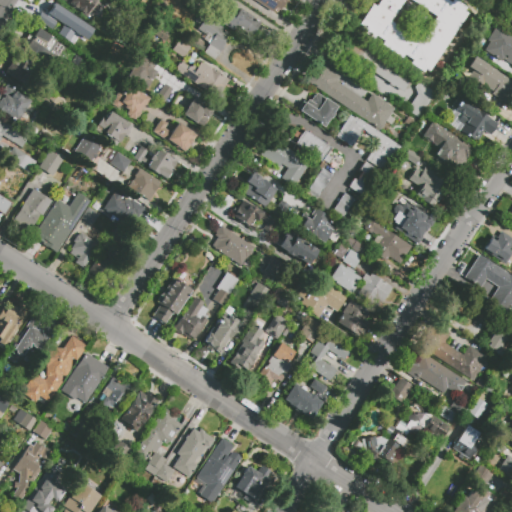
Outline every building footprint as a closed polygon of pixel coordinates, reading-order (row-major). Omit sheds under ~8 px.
[(86,17),(61,0),(98,0),(97,2),(101,4),(93,16),(89,13),(86,17)] [(184,0),(187,2),(188,0),(194,0),(206,9),(207,6),(211,10),(218,0),(184,0)] [(253,0),(287,0),(277,15),(253,0)] [(423,75),(408,65),(410,61),(403,56),(400,60),(380,46),(382,42),(375,37),(372,41),(358,31),(361,27),(357,25),(371,4),(374,6),(378,0),(446,0),(450,2),(451,0),(453,0),(466,8),(464,11),(468,13),(428,72),(425,71),(423,75)] [(55,2),(94,27),(86,39),(74,31),(68,40),(58,33),(64,24),(57,19),(51,29),(36,18),(42,9),(48,13),(55,2)] [(511,27),(511,4),(503,23),(511,27)] [(218,22),(226,10),(233,15),(238,7),(261,22),(251,37),(235,27),(232,31),(218,22)] [(203,53),(208,44),(200,39),(203,34),(196,30),(205,17),(224,30),(222,32),(230,36),(214,60),(203,53)] [(496,26),(511,36),(511,65),(502,59),(501,61),(484,50),(489,42),(486,40),(496,26)] [(48,49),(42,57),(21,44),(29,32),(33,34),(39,27),(66,46),(59,57),(48,49)] [(170,34),(162,46),(151,40),(159,28),(170,34)] [(172,51),(178,40),(189,48),(183,58),(172,51)] [(4,71),(18,48),(44,65),(29,88),(4,71)] [(158,70),(146,88),(127,76),(139,57),(158,70)] [(474,57),(511,82),(511,93),(505,103),(491,94),(493,91),(469,75),(473,70),(467,66),(474,57)] [(417,118),(432,92),(378,60),(365,82),(407,107),(405,110),(417,118)] [(200,62),(228,81),(216,99),(175,71),(177,70),(175,68),(178,64),(180,64),(181,62),(194,71),(200,62)] [(380,131),(307,82),(320,64),(339,77),(336,82),(366,102),(371,94),(377,97),(379,94),(395,104),(392,108),(394,109),(380,131)] [(165,83),(157,95),(165,100),(172,88),(165,83)] [(0,109),(0,92),(1,93),(6,84),(30,99),(17,120),(0,109)] [(182,87),(212,107),(208,112),(210,113),(204,122),(202,121),(200,125),(170,106),(182,87)] [(36,100),(56,113),(63,102),(43,89),(36,100)] [(140,90),(150,97),(136,119),(127,114),(129,110),(121,105),(119,108),(112,103),(120,92),(140,90)] [(297,110),(303,102),(305,103),(307,100),(310,101),(314,96),(315,96),(317,94),(337,107),(332,114),(332,115),(332,116),(332,117),(331,118),(330,119),(329,119),(323,128),(297,110)] [(460,100),(498,125),(490,136),(483,132),(475,145),(444,124),(460,100)] [(111,110),(107,117),(104,115),(98,124),(103,127),(100,132),(117,145),(119,140),(121,141),(125,133),(127,135),(134,124),(111,110)] [(380,170),(365,160),(377,142),(362,132),(351,148),(335,137),(349,116),(354,119),(355,117),(401,148),(388,166),(384,164),(380,170)] [(153,131),(161,118),(169,123),(166,127),(172,131),(178,121),(198,134),(186,153),(153,131)] [(22,148),(1,136),(0,137),(0,119),(29,137),(22,148)] [(432,121),(474,149),(459,172),(434,155),(439,148),(421,136),(432,121)] [(295,144),(304,131),(331,149),(326,155),(331,158),(334,153),(342,159),(341,160),(343,161),(336,171),(295,144)] [(100,146),(84,135),(74,152),(90,163),(100,146)] [(294,187),(280,178),(287,168),(281,164),(278,168),(260,155),(272,137),(310,163),(294,187)] [(142,161),(141,162),(134,157),(142,145),(149,150),(146,155),(151,159),(157,149),(159,150),(160,149),(178,160),(166,179),(146,166),(147,164),(142,161)] [(15,148),(36,161),(29,173),(7,160),(15,148)] [(38,167),(51,148),(65,158),(52,177),(38,167)] [(403,157),(408,149),(420,157),(415,165),(403,157)] [(110,162),(123,172),(131,161),(117,151),(110,162)] [(363,162),(375,170),(359,195),(346,187),(352,178),(356,180),(361,173),(358,170),(363,162)] [(2,174),(12,179),(18,169),(8,163),(2,174)] [(319,172),(323,167),(333,174),(330,179),(319,172)] [(414,195),(419,188),(408,180),(415,169),(420,172),(423,167),(451,186),(435,210),(414,195)] [(139,169),(160,183),(149,201),(128,187),(135,178),(134,177),(139,169)] [(242,194),(247,185),(245,184),(252,174),(277,190),(264,209),(242,194)] [(318,174),(329,181),(315,200),(305,193),(318,174)] [(102,209),(115,189),(143,208),(130,228),(102,209)] [(13,219),(34,190),(52,202),(42,217),(39,215),(29,230),(13,219)] [(33,235),(56,200),(66,207),(75,193),(89,202),(56,252),(42,244),(43,241),(33,235)] [(330,213),(343,193),(354,200),(341,220),(330,213)] [(0,194),(11,202),(4,214),(2,213),(0,211),(0,194)] [(401,197),(431,216),(430,218),(432,219),(422,233),(411,225),(417,244),(393,229),(395,225),(390,221),(394,213),(392,209),(394,206),(398,205),(399,204),(397,203),(401,197)] [(262,230),(267,223),(259,218),(256,222),(254,221),(250,226),(248,225),(247,227),(231,217),(243,200),(278,224),(270,235),(262,230)] [(280,200),(288,205),(279,219),(271,214),(280,200)] [(91,226),(80,218),(88,207),(99,214),(91,226)] [(322,243),(299,228),(306,218),(307,219),(315,209),(328,218),(327,219),(328,220),(335,225),(322,243)] [(385,262),(367,250),(377,236),(371,232),(369,233),(360,227),(367,217),(409,246),(397,264),(388,258),(385,262)] [(248,255),(244,260),(243,260),(239,266),(211,246),(216,238),(213,235),(218,228),(221,230),(225,225),(253,245),(252,247),(253,248),(251,251),(251,252),(251,253),(251,254),(250,255),(249,255),(248,255)] [(110,242),(117,230),(130,239),(123,250),(110,242)] [(81,232),(69,252),(77,258),(75,262),(83,267),(98,244),(81,232)] [(278,247),(288,232),(317,251),(307,266),(278,247)] [(489,239),(493,242),(499,232),(511,240),(511,242),(507,250),(511,253),(503,265),(481,251),(489,239)] [(363,257),(342,243),(346,237),(367,251),(363,257)] [(353,269),(332,255),(340,243),(361,257),(353,269)] [(113,249),(107,259),(99,255),(88,271),(107,285),(114,274),(111,271),(122,255),(113,249)] [(478,255),(511,276),(511,302),(506,312),(489,301),(497,288),(484,280),(478,288),(463,278),(478,255)] [(261,271),(271,277),(280,263),(271,256),(261,271)] [(359,280),(350,294),(329,279),(338,264),(344,268),(346,266),(354,272),(353,274),(360,279),(359,280)] [(223,306),(212,299),(217,291),(215,289),(226,272),(238,281),(228,295),(229,296),(223,306)] [(370,274),(391,288),(380,303),(360,289),(364,283),(359,280),(360,279),(364,274),(368,277),(370,274)] [(335,312),(325,305),(317,318),(298,306),(303,299),(294,293),(305,277),(314,283),(317,278),(345,296),(335,312)] [(174,315),(172,314),(164,325),(151,316),(159,305),(156,303),(158,302),(157,301),(160,295),(162,296),(173,279),(191,291),(174,315)] [(256,282),(248,294),(262,303),(269,292),(256,282)] [(192,341),(181,334),(180,335),(172,330),(194,297),(203,303),(201,307),(207,311),(204,315),(207,318),(192,341)] [(0,315),(9,301),(28,312),(6,347),(0,343),(0,315)] [(335,323),(350,301),(369,314),(365,320),(367,322),(358,335),(352,331),(351,334),(335,323)] [(219,356),(212,352),(211,354),(204,349),(205,347),(201,344),(220,316),(221,316),(224,313),(240,324),(219,356)] [(264,332),(275,314),(287,322),(276,340),(264,332)] [(10,351),(33,315),(55,331),(50,339),(48,338),(41,349),(38,347),(36,349),(31,346),(27,351),(23,359),(10,351)] [(313,345),(297,335),(308,317),(324,327),(313,345)] [(239,344),(252,325),(263,332),(258,339),(264,343),(243,374),(228,363),(240,345),(239,344)] [(424,350),(439,327),(449,334),(443,344),(462,355),(468,346),(487,358),(473,381),(424,350)] [(328,382),(307,367),(311,361),(306,357),(324,332),(350,349),(342,361),(327,351),(321,359),(336,370),(328,382)] [(505,339),(501,345),(507,349),(501,358),(486,348),(489,343),(487,342),(492,335),(494,336),(496,333),(505,339)] [(85,347),(75,362),(73,361),(48,402),(39,396),(35,402),(23,395),(27,389),(23,386),(32,373),(42,380),(44,377),(44,370),(38,365),(53,344),(60,349),(69,336),(85,347)] [(254,378),(278,343),(293,353),(287,362),(290,365),(278,382),(275,380),(273,383),(271,381),(268,387),(254,378)] [(443,394),(418,378),(416,381),(405,374),(419,352),(466,382),(457,396),(446,389),(443,394)] [(60,390),(85,353),(107,369),(85,403),(76,397),(74,400),(60,390)] [(112,376),(128,387),(110,415),(93,404),(112,376)] [(399,378),(412,386),(400,406),(387,398),(399,378)] [(312,380),(307,386),(320,395),(324,388),(312,380)] [(281,401),(291,385),(306,395),(307,394),(314,398),(313,400),(317,403),(308,420),(298,414),(288,408),(289,406),(281,401)] [(154,403),(129,441),(112,429),(137,391),(154,403)] [(0,396),(9,402),(0,416),(0,396)] [(449,407),(455,398),(468,407),(462,416),(449,407)] [(475,398),(486,406),(476,421),(465,413),(475,398)] [(422,417),(422,413),(421,410),(419,407),(416,405),(413,405),(409,406),(406,408),(405,411),(404,414),(405,418),(407,421),(409,422),(410,422),(414,423),(417,422),(420,420),(422,417)] [(433,413),(439,405),(455,415),(449,423),(433,413)] [(139,445),(164,406),(183,419),(166,445),(161,443),(155,453),(165,459),(153,477),(141,469),(152,453),(139,445)] [(37,419),(28,431),(11,419),(20,407),(37,419)] [(434,418),(448,428),(440,439),(426,429),(434,418)] [(38,420),(51,430),(42,442),(29,433),(38,420)] [(361,439),(373,437),(376,450),(377,451),(381,445),(383,446),(389,436),(384,433),(389,426),(392,429),(397,420),(411,428),(383,471),(365,459),(361,439)] [(511,449),(500,441),(508,428),(509,429),(511,424),(511,449)] [(451,448),(466,426),(483,437),(468,460),(451,448)] [(172,467),(179,456),(176,454),(192,429),(197,433),(199,430),(214,439),(208,449),(205,447),(198,458),(197,458),(194,462),(197,465),(188,478),(172,467)] [(193,479),(220,438),(233,447),(219,468),(229,475),(211,504),(194,493),(201,484),(193,479)] [(505,447),(500,455),(488,448),(493,441),(505,447)] [(18,483),(18,475),(12,470),(28,445),(32,447),(35,443),(43,448),(43,447),(52,453),(32,483),(30,482),(29,487),(21,500),(20,500),(18,501),(13,498),(15,496),(13,495),(17,489),(13,489),(12,483),(18,483)] [(506,456),(511,459),(511,480),(497,469),(506,456)] [(162,465),(172,472),(165,483),(155,476),(162,465)] [(479,465),(472,476),(486,484),(493,474),(479,465)] [(233,487),(247,467),(256,473),(260,467),(271,474),(266,480),(271,483),(255,507),(241,498),(244,494),(233,487)] [(26,511),(20,508),(44,471),(68,485),(56,504),(48,499),(44,505),(52,510),(50,511),(26,511)] [(475,484),(497,498),(486,511),(450,511),(462,496),(465,498),(475,484)] [(99,497),(88,511),(62,511),(65,508),(62,506),(68,497),(69,498),(77,487),(81,490),(83,486),(99,497)]
